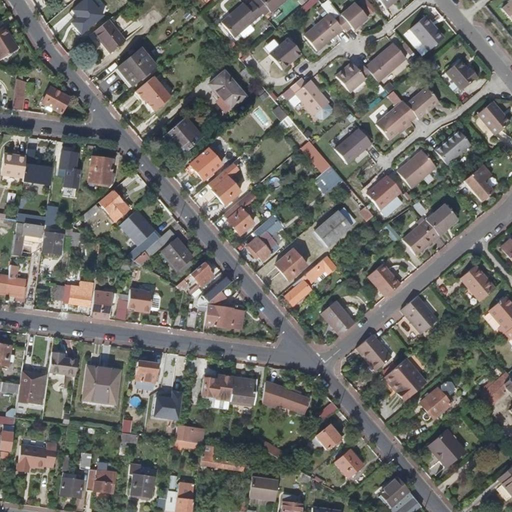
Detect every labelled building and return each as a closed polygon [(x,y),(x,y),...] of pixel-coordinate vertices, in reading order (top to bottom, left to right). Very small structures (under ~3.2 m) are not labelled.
[(75,26),(81,34),(104,15),(98,8),(100,6),(95,0),(83,0),(72,10),(78,17),(76,19),(75,19),(79,23),(75,26)] [(272,11),(285,0),(253,0),(252,1),(264,15),(270,10),(272,11)] [(386,9),(394,2),(392,0),(384,7),(386,9)] [(511,21),(511,0),(508,0),(500,7),(511,21)] [(234,36),(257,18),(258,20),(264,15),(252,1),(246,6),(243,3),(221,21),(234,36)] [(368,18),(355,3),(335,20),(343,29),(346,32),(349,30),(352,27),(355,30),(368,18)] [(331,4),(326,8),(330,14),(333,17),(338,13),(331,4)] [(78,17),(72,10),(70,12),(76,19),(78,17)] [(318,51),(343,29),(335,20),(333,17),(330,14),(305,35),(318,51)] [(442,40),(431,27),(433,25),(426,17),(411,30),(429,51),(442,40)] [(127,41),(110,19),(93,32),(110,54),(127,41)] [(19,49),(1,22),(0,22),(0,60),(0,61),(19,49)] [(444,38),(433,25),(431,27),(442,40),(444,38)] [(283,70),(302,53),(289,38),(270,55),(283,70)] [(377,83),(405,59),(393,45),(365,69),(370,75),(377,83)] [(153,67),(139,49),(116,69),(130,86),(153,67)] [(462,90),(478,77),(471,68),(469,70),(461,61),(447,72),(462,90)] [(349,93),(370,75),(365,69),(361,64),(356,68),(356,69),(351,64),(335,77),(349,93)] [(245,69),(240,74),(246,80),(251,75),(245,69)] [(244,96),(224,71),(208,85),(229,109),(244,96)] [(153,77),(135,91),(142,99),(143,98),(144,97),(148,102),(146,103),(153,111),(170,97),(153,77)] [(334,111),(328,104),(329,103),(310,81),(306,84),(301,78),(290,87),(295,93),(295,94),(313,116),(314,115),(320,122),(334,111)] [(22,111),(26,83),(16,82),(12,110),(22,111)] [(253,90),(259,96),(264,91),(258,85),(253,90)] [(425,115),(438,103),(425,88),(405,105),(415,117),(418,121),(421,118),(425,115)] [(61,114),(70,99),(53,90),(45,105),(61,114)] [(396,108),(403,103),(393,92),(387,97),(396,108)] [(265,93),(260,97),(263,101),(268,96),(265,93)] [(279,105),(280,106),(286,101),(281,96),(275,101),(279,105)] [(509,123),(492,102),(491,102),(478,113),(495,134),(509,123)] [(410,122),(415,117),(405,105),(403,103),(396,108),(376,126),(388,140),(402,129),(403,130),(411,123),(410,122)] [(272,112),(280,121),(287,115),(280,106),(279,105),(272,112)] [(281,130),(292,121),(287,115),(280,121),(276,124),(281,130)] [(201,138),(184,117),(163,135),(180,156),(201,138)] [(372,145),(359,130),(336,149),(349,165),(372,145)] [(448,166),(472,146),(458,130),(440,145),(437,148),(434,151),(448,166)] [(203,180),(221,164),(208,149),(190,165),(203,180)] [(35,151),(26,150),(25,156),(22,177),(22,181),(50,185),(52,169),(33,166),(35,151)] [(411,188),(436,167),(422,150),(397,171),(411,188)] [(74,171),(77,155),(61,152),(59,169),(66,170),(74,171)] [(22,177),(25,156),(4,153),(1,174),(22,177)] [(109,185),(112,161),(91,158),(88,182),(109,185)] [(239,192),(229,180),(239,171),(232,162),(207,184),(224,204),(239,192)] [(331,166),(312,182),(315,186),(316,185),(321,190),(327,184),(330,188),(334,184),(345,197),(352,191),(331,166)] [(492,195),(483,184),(490,178),(481,167),(462,184),(479,205),(492,195)] [(74,171),(66,170),(64,187),(78,189),(81,172),(74,171)] [(400,191),(387,176),(366,194),(379,209),(395,196),(400,191)] [(128,210),(112,191),(98,203),(114,222),(128,210)] [(253,223),(242,211),(257,199),(250,191),(223,214),(227,218),(226,219),(239,235),(253,223)] [(395,196),(379,209),(385,217),(401,203),(395,196)] [(438,236),(457,220),(444,204),(431,215),(425,221),(438,236)] [(95,205),(80,217),(84,222),(99,210),(95,205)] [(55,227),(57,207),(47,206),(44,225),(55,227)] [(373,216),(366,207),(360,212),(367,221),(373,216)] [(338,212),(350,226),(355,222),(343,208),(338,212)] [(160,239),(136,211),(120,225),(140,247),(130,256),(135,261),(145,253),(160,239)] [(421,216),(425,221),(431,215),(427,211),(421,216)] [(327,246),(350,227),(350,226),(338,212),(314,231),(327,246)] [(42,218),(18,214),(17,222),(41,225),(42,218)] [(262,236),(266,241),(283,227),(272,215),(268,219),(273,226),(262,236)] [(419,225),(425,221),(421,216),(416,221),(419,225)] [(262,236),(273,226),(268,219),(253,232),(257,237),(248,245),(262,261),(270,253),(262,244),(266,241),(262,236)] [(438,236),(425,221),(419,225),(402,240),(415,256),(439,237),(438,236)] [(40,239),(42,227),(23,224),(22,236),(23,237),(40,239)] [(384,228),(394,239),(397,236),(387,225),(384,228)] [(72,233),(73,229),(63,228),(62,235),(63,236),(72,237),(72,233)] [(149,258),(173,237),(169,231),(160,239),(145,253),(149,258)] [(63,236),(62,235),(44,233),(42,252),(60,255),(63,236)] [(76,233),(72,233),(72,237),(70,246),(77,247),(79,234),(76,233)] [(22,236),(15,235),(12,256),(20,257),(23,237),(22,236)] [(177,270),(192,257),(177,240),(162,253),(177,270)] [(502,251),(511,243),(509,240),(499,248),(502,251)] [(511,241),(511,243),(502,251),(511,263),(511,241)] [(306,265),(293,250),(275,265),(288,280),(306,265)] [(145,253),(135,261),(134,262),(141,266),(149,258),(145,253)] [(354,253),(347,258),(351,263),(358,258),(354,253)] [(316,277),(325,270),(328,274),(335,268),(325,257),(300,279),(303,282),(285,297),(292,305),(299,300),(301,298),(310,290),(309,288),(311,287),(308,284),(316,277)] [(133,270),(134,263),(125,261),(124,269),(133,270)] [(212,276),(208,271),(209,270),(203,263),(190,275),(200,287),(212,276)] [(400,285),(382,264),(367,277),(385,298),(391,292),(400,285)] [(9,276),(8,278),(16,279),(18,267),(10,266),(9,276)] [(493,291),(484,279),(485,279),(475,267),(460,279),(479,303),(493,291)] [(325,270),(316,277),(320,281),(328,275),(328,274),(325,270)] [(0,294),(6,296),(8,278),(9,276),(0,275),(0,294)] [(208,303),(230,283),(224,277),(199,299),(198,305),(199,307),(207,309),(207,307),(208,303)] [(23,287),(24,280),(16,279),(8,278),(6,296),(16,297),(23,298),(25,287),(23,287)] [(89,307),(91,290),(65,286),(65,288),(63,302),(62,303),(89,307)] [(63,302),(65,288),(57,287),(55,301),(63,302)] [(152,296),(152,293),(130,290),(129,296),(128,302),(127,309),(141,311),(141,313),(149,314),(149,311),(152,296)] [(108,320),(112,294),(94,292),(90,318),(108,320)] [(158,311),(160,300),(158,298),(152,296),(149,311),(156,312),(158,311)] [(436,320),(416,296),(411,301),(400,310),(404,316),(420,334),(436,320)] [(511,328),(511,306),(505,299),(490,311),(503,326),(500,329),(504,334),(511,328)] [(127,309),(128,302),(119,301),(115,321),(125,323),(127,309)] [(354,325),(335,302),(319,316),(338,338),(344,333),(354,325)] [(240,330),(243,312),(233,311),(233,310),(207,307),(207,309),(205,326),(230,330),(230,329),(240,330)] [(390,358),(375,340),(371,335),(361,343),(354,349),(366,363),(368,361),(375,371),(390,358)] [(0,345),(0,365),(7,366),(10,347),(0,345)] [(75,376),(77,360),(63,358),(64,354),(51,352),(48,372),(75,376)] [(424,382),(405,359),(384,377),(403,400),(424,382)] [(375,371),(368,361),(366,363),(373,372),(375,371)] [(136,381),(135,388),(152,389),(153,383),(154,383),(157,366),(137,362),(134,381),(136,381)] [(495,370),(500,375),(503,372),(498,367),(495,370)] [(103,372),(88,370),(84,403),(113,407),(117,378),(103,376),(103,372)] [(511,379),(509,375),(506,372),(495,381),(483,391),(474,399),(484,411),(508,391),(511,394),(511,392),(511,407),(509,411),(511,414),(511,379)] [(37,404),(41,378),(20,375),(19,385),(18,395),(17,402),(37,404)] [(228,401),(231,378),(216,376),(216,378),(216,381),(202,380),(200,398),(201,398),(201,400),(208,401),(208,399),(214,400),(214,402),(228,404),(228,401)] [(252,404),(255,381),(232,378),(231,378),(228,401),(252,404)] [(483,391),(495,381),(493,378),(481,389),(483,391)] [(299,396),(300,393),(294,391),(293,394),(283,390),(284,388),(264,382),(262,401),(277,406),(278,402),(302,412),(307,400),(299,396)] [(456,390),(450,382),(444,382),(441,385),(440,390),(439,391),(445,399),(456,390)] [(1,392),(18,395),(19,385),(2,383),(1,392)] [(439,391),(437,389),(419,403),(433,419),(450,404),(445,399),(439,391)] [(181,393),(172,392),(171,395),(171,399),(164,398),(156,397),(153,417),(177,421),(181,393)] [(227,413),(228,404),(214,402),(213,410),(227,413)] [(332,403),(319,414),(324,421),(337,410),(332,403)] [(6,413),(5,417),(14,418),(16,409),(11,409),(6,413)] [(13,427),(14,418),(5,417),(0,416),(0,424),(3,425),(13,427)] [(189,442),(192,423),(177,421),(175,441),(189,442)] [(202,444),(204,425),(192,423),(189,442),(202,444)] [(330,424),(317,435),(328,448),(341,437),(330,424)] [(0,450),(9,452),(13,427),(3,425),(2,432),(1,432),(0,437),(0,450)] [(174,440),(176,427),(168,426),(166,439),(174,440)] [(463,452),(445,431),(428,446),(440,460),(439,461),(444,467),(463,452)] [(124,456),(127,440),(132,441),(133,435),(121,433),(118,455),(124,456)] [(284,454),(257,438),(256,446),(278,458),(284,454)] [(189,442),(175,441),(173,450),(181,451),(182,448),(201,450),(202,444),(189,442)] [(45,444),(44,450),(19,446),(16,469),(27,471),(28,467),(42,469),(43,466),(52,468),(55,446),(45,444)] [(244,464),(217,460),(218,448),(203,446),(201,465),(243,471),(244,464)] [(349,450),(333,463),(347,478),(362,465),(349,450)] [(89,471),(91,456),(82,454),(80,470),(89,471)] [(511,466),(497,479),(511,496),(511,466)] [(298,476),(300,471),(294,468),(292,473),(298,476)] [(113,494),(116,475),(89,471),(86,490),(113,494)] [(300,471),(298,476),(296,481),(308,486),(309,476),(300,471)] [(152,479),(133,476),(130,495),(150,498),(152,479)] [(167,491),(174,492),(176,477),(169,476),(168,490),(167,491)] [(275,501),(278,480),(252,476),(249,497),(275,501)] [(82,481),(62,478),(60,496),(79,498),(82,481)] [(392,506),(408,492),(396,478),(380,492),(392,506)] [(189,511),(192,486),(179,484),(177,493),(174,492),(167,491),(164,511),(168,511),(189,511)] [(167,491),(168,490),(162,489),(160,500),(158,500),(156,511),(164,511),(167,491)] [(414,511),(421,507),(408,492),(392,506),(397,511),(414,511)] [(303,511),(300,511),(301,506),(294,505),(294,500),(289,499),(289,498),(282,497),(280,511),(303,511)] [(244,511),(246,500),(230,498),(228,511),(244,511)]
